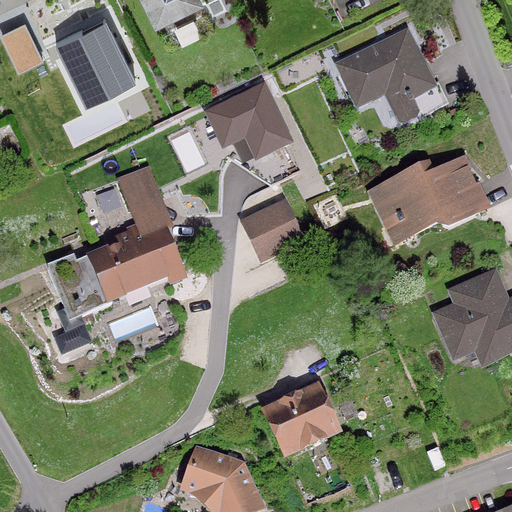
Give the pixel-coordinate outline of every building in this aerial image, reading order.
[(143,0),(154,23),(198,2),(197,0),(143,0)] [(26,25),(2,36),(20,74),(44,62),(26,25)] [(135,85),(104,26),(58,48),(87,108),(135,85)] [(419,64),(404,36),(337,68),(356,107),(386,91),(384,98),(396,123),(403,125),(414,120),(415,120),(442,107),(434,88),(431,89),(419,64)] [(291,141),(264,85),(208,112),(224,145),(247,135),(258,157),(291,141)] [(439,222),(441,227),(447,229),(483,211),(482,210),(465,174),(459,164),(424,181),(419,171),(384,188),(389,200),(377,206),(387,225),(397,220),(401,221),(408,237),(439,222)] [(140,237),(168,226),(146,171),(117,183),(140,237)] [(281,209),(244,227),(260,260),(297,241),(281,209)] [(109,302),(177,273),(160,233),(131,245),(128,240),(117,245),(119,250),(92,262),(91,260),(75,266),(72,260),(46,271),(64,314),(57,316),(66,335),(54,340),(61,356),(89,344),(78,319),(110,306),(109,302)] [(484,345),(491,361),(511,351),(511,304),(504,308),(494,304),(484,281),(451,295),(457,309),(436,318),(453,358),(484,345)] [(335,434),(313,387),(298,394),(300,400),(266,416),(265,416),(284,458),(335,434)] [(216,511),(254,511),(255,511),(258,510),(239,469),(196,453),(183,490),(210,500),(216,511)]
